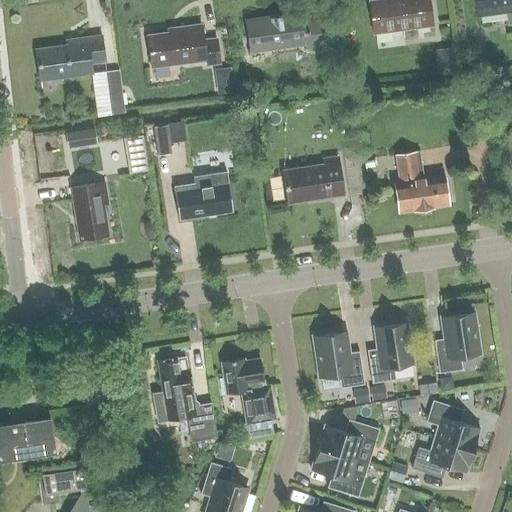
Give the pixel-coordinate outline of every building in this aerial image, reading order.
[(374,35),(433,26),(429,0),(385,0),(369,2),(374,35)] [(511,0),(478,0),(481,17),(508,13),(510,25),(511,24),(511,0)] [(306,50),(322,48),(319,22),(303,25),(302,15),(246,23),(251,53),(305,45),(306,50)] [(206,66),(220,64),(216,40),(203,42),(201,26),(179,29),(179,33),(148,37),(152,68),(206,61),(206,66)] [(41,82),(93,74),(91,64),(105,62),(102,36),(75,40),(75,45),(36,50),(41,82)] [(451,48),(435,50),(437,71),(454,69),(451,48)] [(231,68),(214,71),(218,95),(235,92),(231,68)] [(103,72),(107,102),(109,114),(123,112),(116,70),(103,72)] [(168,155),(164,125),(151,127),(156,157),(168,155)] [(68,149),(97,144),(94,128),(65,133),(68,149)] [(124,138),(126,155),(145,152),(142,135),(124,138)] [(431,208),(448,205),(443,176),(424,180),(419,152),(395,156),(400,183),(394,184),(399,213),(416,210),(421,214),(427,213),(431,208)] [(288,204),(343,195),(338,158),(324,160),(324,166),(283,172),(288,204)] [(194,184),(174,187),(179,221),(233,213),(227,173),(193,178),(194,184)] [(103,206),(108,205),(104,184),(72,189),(80,241),(108,237),(103,206)] [(460,357),(478,354),(471,312),(443,316),(446,338),(434,340),(439,373),(462,369),(460,357)] [(393,367),(411,364),(405,322),(376,326),(379,348),(367,350),(372,383),(395,379),(393,367)] [(364,384),(359,351),(347,353),(343,331),(315,335),(322,378),(340,375),(342,388),(364,384)] [(191,442),(204,440),(216,438),(210,402),(198,404),(197,402),(194,399),(191,389),(188,372),(187,372),(185,357),(176,359),(176,358),(157,361),(162,390),(150,392),(156,422),(186,415),(191,442)] [(243,362),(242,359),(221,362),(226,394),(239,392),(244,422),(272,418),(267,386),(260,387),(259,381),(262,381),(259,360),(243,362)] [(434,438),(472,450),(479,428),(459,422),(463,410),(432,400),(426,422),(438,425),(434,438)] [(0,459),(55,451),(50,418),(0,425),(0,459)] [(325,425),(318,447),(369,463),(379,430),(349,420),(345,432),(325,425)] [(466,472),(472,450),(434,438),(430,451),(418,447),(411,468),(442,478),(446,466),(466,472)] [(369,463),(318,447),(311,470),(331,476),(327,488),(357,498),(369,463)] [(200,493),(212,497),(207,511),(238,511),(246,486),(229,481),(233,469),(211,462),(200,493)] [(391,462),(386,478),(402,483),(407,467),(391,462)] [(89,504),(87,489),(84,468),(41,475),(45,496),(81,490),(81,494),(69,511),(106,511),(108,508),(89,504)] [(297,511),(352,511),(353,511),(323,501),(319,511),(315,511),(299,507),(297,511)]
